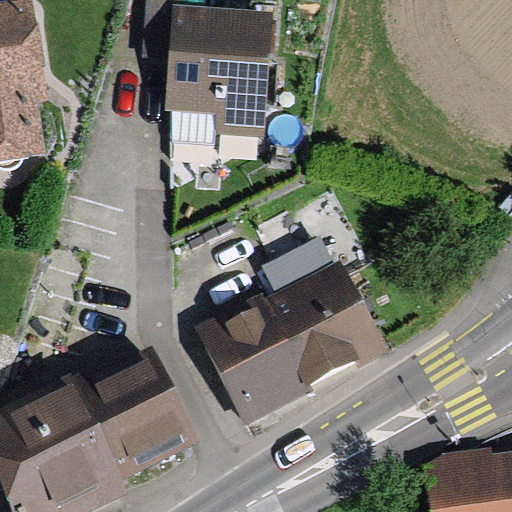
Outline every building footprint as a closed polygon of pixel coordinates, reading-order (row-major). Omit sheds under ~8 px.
[(29,3),(0,8),(0,169),(29,164),(23,128),(50,124),(29,3)] [(291,49),(200,41),(192,129),(283,137),(291,49)] [(198,341),(240,426),(374,361),(332,276),(198,341)] [(195,472),(155,377),(0,442),(29,511),(120,511),(117,504),(195,472)] [(511,511),(511,462),(453,468),(456,511),(511,511)]
